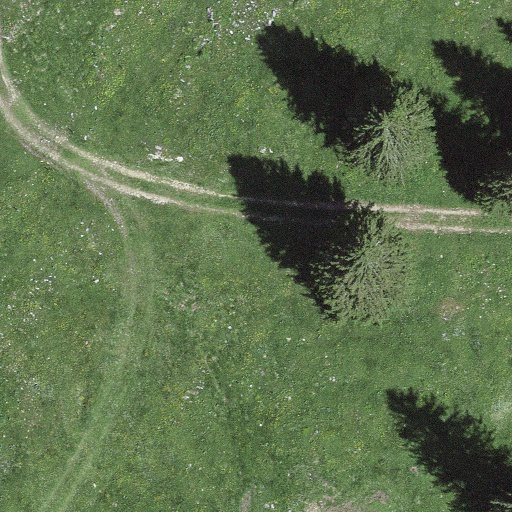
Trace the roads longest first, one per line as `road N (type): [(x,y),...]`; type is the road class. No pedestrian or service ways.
road 1 (track): [(148,187),(286,212),(511,226)]
road 2 (track): [(146,269),(148,187),(62,156),(19,119),(0,80)]
road 3 (track): [(52,511),(105,405),(146,269)]
